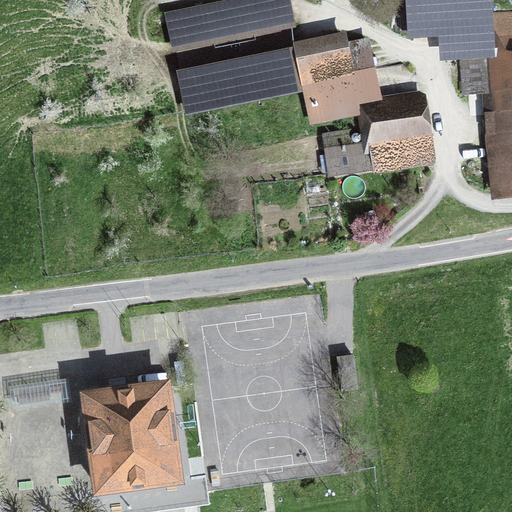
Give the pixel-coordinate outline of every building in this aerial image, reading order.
[(285,0),(248,0),(169,16),(188,110),(304,86),(297,53),(285,0)] [(489,0),(475,0),(400,5),(403,31),(417,31),(417,34),(492,29),(491,15),(489,0)] [(494,28),(496,53),(462,55),(465,92),(499,89),(504,161),(491,162),(493,189),(511,187),(511,13),(491,15),(492,29),(494,28)] [(346,44),(297,53),(304,86),(310,119),(357,110),(354,95),(372,90),(369,69),(353,72),(346,44)] [(417,100),(367,108),(373,150),(423,143),(417,100)] [(376,167),(373,150),(364,152),(362,143),(325,149),(329,174),(376,167)] [(426,159),(423,143),(373,150),(376,167),(426,159)] [(353,355),(336,357),(340,384),(356,382),(353,355)] [(65,382),(13,386),(14,399),(66,395),(65,382)] [(164,388),(86,398),(99,490),(177,479),(164,388)]
